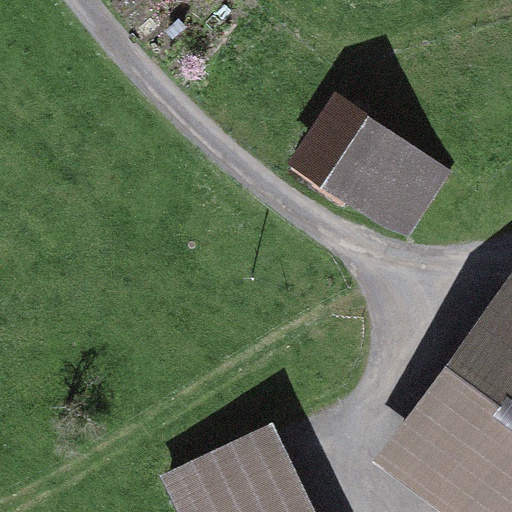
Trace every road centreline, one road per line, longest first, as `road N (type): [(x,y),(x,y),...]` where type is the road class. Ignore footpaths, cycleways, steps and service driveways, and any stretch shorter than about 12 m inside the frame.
road 1 (track): [(409,281),(310,365),(90,483),(17,511)]
road 2 (track): [(88,0),(219,146),(409,281)]
road 3 (track): [(409,281),(370,491),(391,511)]
